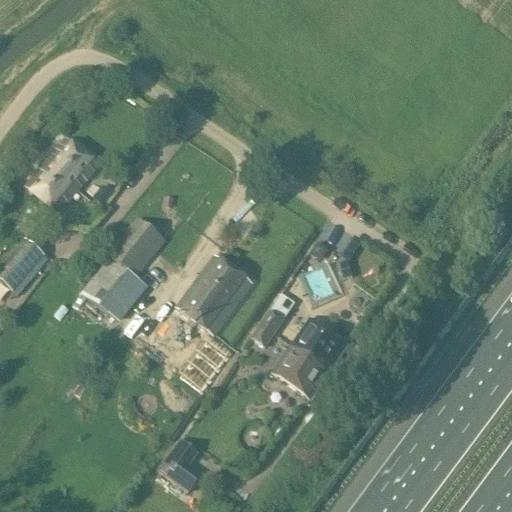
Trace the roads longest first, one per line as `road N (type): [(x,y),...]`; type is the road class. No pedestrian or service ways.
road 1 (unclassified): [(0,134),(46,73),(96,59),(405,262)]
road 2 (motorway): [(511,340),(383,511)]
